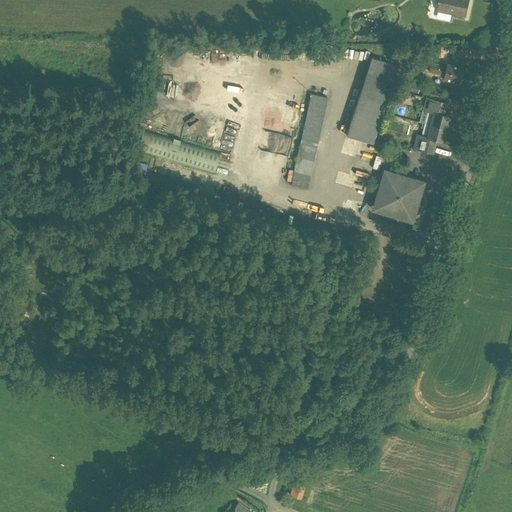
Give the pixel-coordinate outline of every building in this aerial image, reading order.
[(466,16),(469,0),(439,0),(437,10),(466,16)] [(373,144),(398,66),(371,57),(345,136),(373,144)] [(446,68),(443,67),(443,66),(430,63),(428,73),(441,76),(441,75),(444,76),(443,80),(457,84),(461,68),(447,65),(446,68)] [(420,82),(422,74),(412,71),(409,79),(420,82)] [(178,88),(183,89),(184,79),(173,77),(170,97),(177,98),(178,88)] [(166,94),(170,84),(166,82),(162,93),(166,94)] [(417,94),(419,86),(407,83),(405,90),(417,94)] [(274,90),(274,101),(284,102),(284,94),(278,94),(278,91),(274,90)] [(327,98),(311,94),(291,185),(307,189),(327,98)] [(424,124),(445,129),(448,117),(444,115),(447,103),(426,98),(423,110),(427,111),(424,124)] [(394,133),(410,135),(412,126),(395,124),(394,133)] [(442,141),(445,129),(424,124),(421,136),(417,135),(413,149),(433,154),(436,140),(442,141)] [(144,130),(137,152),(213,175),(220,153),(146,131),(144,130)] [(225,142),(238,145),(239,139),(226,137),(225,142)] [(412,221),(423,182),(384,170),(373,209),(412,221)] [(351,188),(354,176),(342,173),(339,186),(351,188)] [(349,210),(360,215),(364,206),(352,202),(349,210)] [(300,498),(304,485),(294,482),(290,495),(300,498)] [(250,511),(238,503),(231,511),(250,511)]
